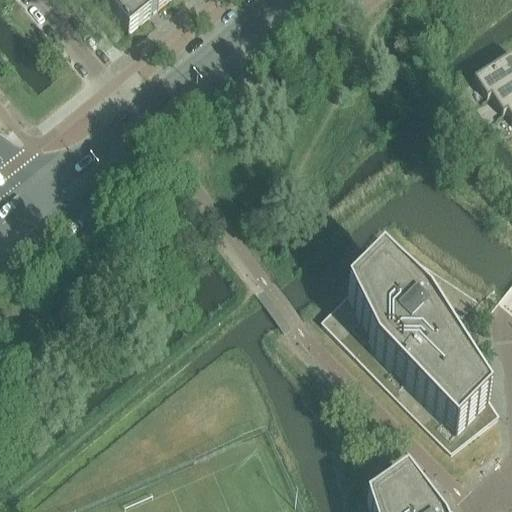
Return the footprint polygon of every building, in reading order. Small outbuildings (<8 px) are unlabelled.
[(174,0),(108,0),(101,6),(128,38),(174,0)] [(511,59),(511,60),(473,84),(485,103),(511,86),(511,59)] [(511,86),(485,103),(486,105),(490,103),(501,119),(511,113),(511,111),(511,86)] [(511,111),(511,113),(501,119),(502,121),(506,118),(511,127),(511,111)] [(498,422),(444,341),(477,308),(381,246),(362,275),(368,281),(320,329),(450,460),(498,422)] [(429,511),(406,479),(366,507),(367,511),(429,511)]
